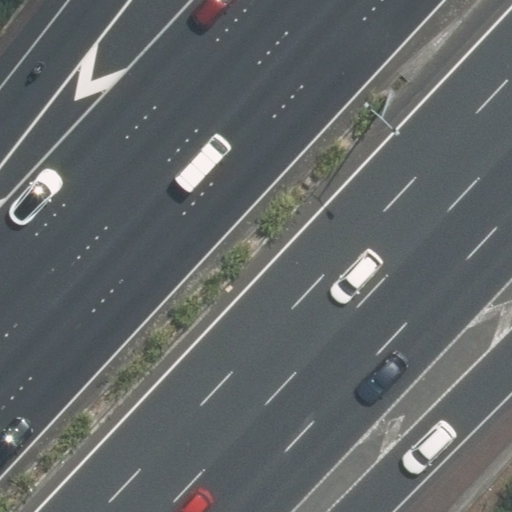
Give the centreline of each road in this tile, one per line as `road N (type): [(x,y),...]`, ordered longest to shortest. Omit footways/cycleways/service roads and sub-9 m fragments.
road 1 (motorway): [(511,78),(104,511)]
road 2 (motorway): [(0,335),(314,0)]
road 3 (motorway): [(0,203),(118,0)]
road 4 (motorway): [(511,382),(378,511)]
